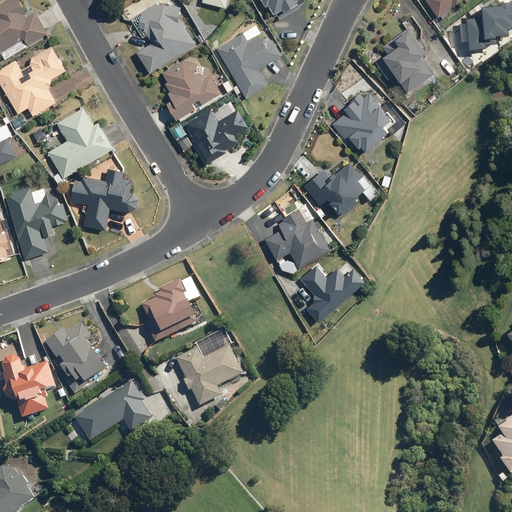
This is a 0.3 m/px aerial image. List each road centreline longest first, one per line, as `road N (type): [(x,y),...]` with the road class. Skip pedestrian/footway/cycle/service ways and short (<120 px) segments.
road 1 (residential): [(350,0),(281,147),(252,186),(202,225)]
road 2 (residential): [(202,225),(81,20)]
road 3 (residential): [(202,225),(0,313)]
